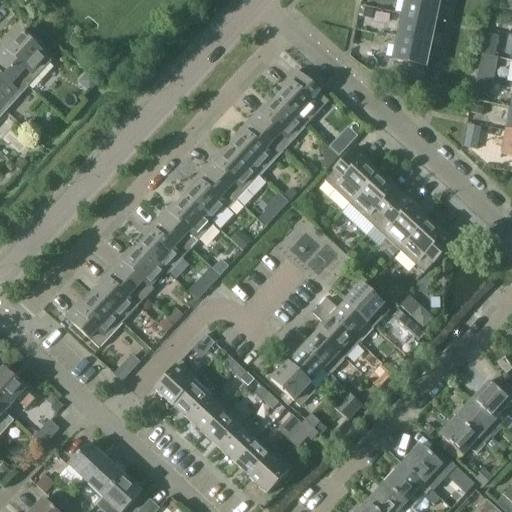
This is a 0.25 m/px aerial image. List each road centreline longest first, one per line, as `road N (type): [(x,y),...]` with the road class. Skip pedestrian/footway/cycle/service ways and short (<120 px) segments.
road 1 (residential): [(288,32),(6,333)]
road 2 (tertiary): [(0,282),(259,5)]
road 3 (residential): [(511,232),(288,32)]
road 4 (residential): [(312,511),(511,296)]
road 5 (residential): [(103,420),(217,313),(239,331),(292,269)]
road 6 (residential): [(202,511),(103,420)]
road 7 (residential): [(0,505),(88,409)]
